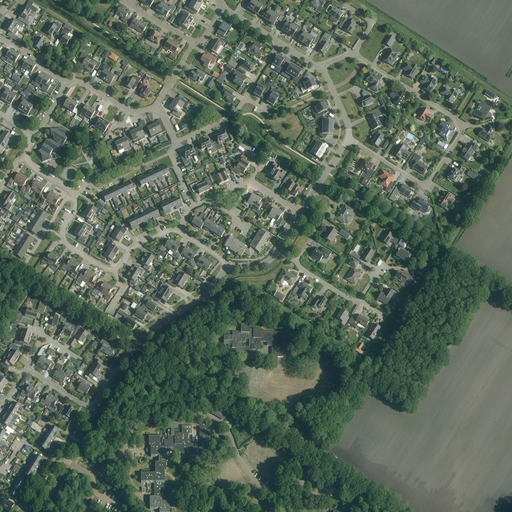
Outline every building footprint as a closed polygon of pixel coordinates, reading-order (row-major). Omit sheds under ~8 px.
[(160,16),(166,6),(163,4),(164,1),(162,0),(158,0),(156,5),(159,6),(156,11),(157,12),(157,13),(158,14),(159,15),(160,16)] [(191,3),(200,8),(203,4),(198,0),(197,0),(190,0),(189,2),(191,3)] [(252,12),(258,3),(253,0),(247,0),(247,1),(249,3),(248,5),(249,6),(247,9),(248,10),(251,12),(252,12)] [(321,14),(324,9),(322,8),(323,6),(320,4),(322,1),(320,0),(310,0),(308,4),(316,9),(315,11),(321,14)] [(258,3),(252,12),(253,13),(252,13),(256,15),(257,16),(258,15),(257,15),(260,10),(263,12),(266,6),(259,2),(258,3)] [(197,13),(200,8),(191,3),(188,8),(186,6),(184,9),(190,12),(192,10),(197,13)] [(20,10),(31,17),(34,12),(35,13),(38,10),(32,6),(28,4),(26,7),(23,5),(20,10)] [(166,6),(160,16),(161,16),(162,17),(164,17),(165,17),(166,18),(169,13),(172,15),(176,8),(171,5),(169,8),(166,6)] [(335,19),(338,21),(343,14),(333,7),(332,8),(330,6),(326,12),(328,14),(335,19)] [(274,14),(269,11),(270,9),(268,7),(264,12),(267,14),(264,19),(263,19),(264,20),(267,23),(268,22),(274,14)] [(126,24),(129,19),(126,17),(128,13),(120,8),(116,14),(122,18),(121,20),(126,24)] [(28,21),(31,17),(20,10),(17,15),(20,17),(18,20),(28,26),(30,22),(28,21)] [(181,20),(190,25),(193,20),(187,17),(189,14),(184,11),(182,14),(184,15),(181,20)] [(274,14),(268,22),(269,23),(272,26),(272,25),(274,26),(274,25),(273,25),(275,22),(277,23),(278,21),(280,23),(284,17),(281,16),(280,17),(274,13),(274,14)] [(287,34),(293,25),(287,21),(288,20),(285,18),(282,24),(284,25),(283,27),(284,28),(282,31),(283,32),(286,35),(287,34)] [(6,24),(15,30),(17,27),(19,29),(20,27),(22,28),(24,24),(15,19),(13,22),(9,20),(6,24)] [(142,34),(146,27),(138,22),(138,21),(135,19),(129,27),(133,29),(134,29),(142,34)] [(187,30),(190,25),(181,20),(180,22),(178,21),(176,23),(187,30)] [(343,22),(339,28),(343,30),(351,35),(355,28),(352,26),(355,23),(350,20),(347,25),(343,22)] [(62,26),(56,23),(54,26),(51,24),(46,32),(51,36),(55,31),(58,33),(62,26)] [(231,32),(233,30),(233,29),(223,23),(217,33),(223,37),(228,30),(231,32)] [(14,40),(17,37),(15,36),(18,31),(15,30),(6,24),(4,29),(9,33),(7,36),(8,37),(14,40)] [(294,24),(293,25),(287,34),(288,35),(287,35),(291,38),(291,37),(292,38),(293,37),(292,37),(295,32),(298,34),(301,28),(299,27),(294,24)] [(63,45),(66,47),(71,38),(67,36),(70,33),(64,29),(60,36),(59,38),(62,40),(61,41),(60,44),(63,45)] [(309,36),(304,33),(305,31),(303,29),(299,35),(302,36),(299,41),(298,41),(299,42),(299,43),(302,45),(303,44),(303,45),(309,36)] [(158,45),(161,39),(157,36),(158,34),(152,30),(147,39),(153,43),(153,42),(158,45)] [(42,47),(45,42),(42,40),(44,37),(38,33),(35,39),(37,40),(33,46),(39,50),(41,47),(42,47)] [(309,36),(303,45),(304,45),(304,46),(307,48),(307,47),(309,48),(308,47),(310,45),(312,45),(313,43),(315,45),(319,39),(317,37),(315,39),(309,35),(309,36)] [(389,36),(384,44),(388,47),(394,39),(389,36)] [(326,52),(330,46),(325,44),(327,40),(322,37),(319,43),(322,45),(318,51),(323,55),(326,51),(326,52)] [(173,56),(178,49),(176,49),(178,45),(169,39),(163,48),(168,51),(168,50),(172,53),(169,58),(174,61),(176,58),(173,56)] [(225,43),(219,39),(217,42),(214,40),(211,44),(212,44),(208,49),(215,54),(220,46),(222,47),(225,43)] [(255,44),(253,43),(252,43),(250,45),(251,46),(253,47),(250,51),(249,50),(248,53),(254,57),(255,54),(260,57),(263,52),(260,50),(261,47),(255,43),(255,44)] [(6,62),(8,64),(15,53),(10,50),(8,54),(5,53),(1,59),(6,62)] [(398,53),(393,50),(391,52),(388,50),(385,55),(386,55),(383,61),(389,65),(396,56),(398,53)] [(15,53),(8,64),(11,65),(16,68),(19,62),(17,61),(20,56),(15,53)] [(86,70),(93,59),(85,55),(82,60),(84,62),(81,67),(86,70)] [(211,57),(210,59),(204,55),(201,61),(205,63),(203,66),(207,68),(210,62),(214,64),(216,60),(211,57)] [(278,69),(284,60),(278,56),(274,62),(272,64),(273,64),(272,65),(276,67),(274,70),(279,74),(281,71),(278,69)] [(93,59),(86,70),(91,73),(95,68),(97,70),(101,64),(93,59)] [(27,71),(31,63),(27,60),(24,65),(21,63),(17,70),(24,74),(27,71)] [(245,61),(243,66),(240,64),(237,70),(241,72),(243,68),(250,72),(252,70),(253,70),(255,66),(251,64),(250,64),(245,61)] [(31,63),(27,71),(29,72),(28,75),(33,78),(36,72),(33,70),(36,66),(31,63)] [(411,66),(406,63),(402,69),(407,72),(405,75),(412,80),(419,70),(412,65),(411,66)] [(105,81),(110,73),(108,72),(110,68),(105,64),(102,69),(104,71),(100,78),(105,81)] [(271,74),(274,69),(267,64),(264,69),(271,74)] [(224,70),(230,74),(233,69),(227,65),(224,70)] [(286,73),(291,77),(296,68),(291,65),(286,72),(284,71),(282,73),(285,74),(286,73)] [(210,78),(214,82),(218,78),(221,80),(226,75),(218,68),(210,78)] [(296,68),(291,77),(294,79),(292,82),(297,85),(299,82),(296,80),(302,71),(296,68)] [(189,77),(198,83),(200,79),(203,81),(206,75),(198,70),(196,74),(193,71),(189,77)] [(241,87),(246,78),(235,72),(233,76),(236,78),(233,82),(241,87)] [(110,73),(105,81),(110,85),(115,76),(110,73)] [(40,85),(45,77),(40,74),(39,76),(37,80),(34,79),(32,83),(36,86),(38,84),(40,85)] [(377,78),(370,74),(366,81),(372,85),(370,88),(377,92),(381,86),(378,84),(380,79),(377,77),(377,78)] [(141,80),(135,76),(133,80),(130,78),(125,86),(130,90),(134,84),(137,86),(141,80)] [(429,79),(424,76),(420,82),(425,86),(423,89),(430,93),(437,83),(430,78),(429,79)] [(50,80),(45,77),(40,85),(38,88),(46,93),(50,87),(51,85),(48,83),(49,82),(50,80)] [(316,87),(313,80),(310,82),(307,83),(306,81),(303,79),(299,86),(301,90),(303,93),(306,91),(307,91),(310,90),(316,87)] [(221,88),(224,84),(218,80),(215,85),(221,88)] [(122,82),(120,81),(116,90),(122,92),(126,82),(122,81),(122,82)] [(227,83),(225,86),(234,92),(236,89),(227,83)] [(146,99),(151,91),(147,88),(148,87),(142,84),(140,88),(142,90),(141,92),(139,95),(146,99)] [(270,88),(264,84),(262,88),(259,86),(258,86),(257,88),(257,89),(254,94),(260,98),(263,93),(266,94),(270,88)] [(6,102),(11,94),(9,92),(10,91),(9,89),(5,87),(1,93),(4,95),(1,99),(6,102)] [(232,104),(235,98),(232,96),(234,93),(232,91),(225,87),(222,93),(223,93),(221,97),(228,102),(230,104),(230,103),(232,104)] [(450,91),(445,87),(441,94),(447,98),(445,100),(451,104),(453,101),(454,101),(458,95),(451,90),(450,91)] [(277,92),(272,89),(268,95),(270,97),(267,102),(267,103),(273,106),(278,97),(275,95),(277,92)] [(399,94),(393,90),(389,97),(395,100),(393,103),(399,107),(406,96),(400,92),(399,94)] [(363,108),(372,103),(369,96),(370,94),(364,91),(362,94),(365,96),(366,97),(359,101),(363,108)] [(11,94),(6,102),(11,105),(13,101),(16,102),(20,96),(17,94),(16,93),(14,95),(11,94)] [(23,113),(28,104),(26,103),(28,99),(26,98),(25,99),(22,97),(18,104),(21,105),(18,110),(23,113)] [(68,110),(73,102),(68,99),(69,98),(66,97),(61,105),(64,106),(63,107),(68,110)] [(172,104),(181,109),(183,107),(186,109),(189,104),(182,99),(180,102),(175,99),(172,104)] [(33,115),(36,111),(34,111),(38,105),(33,102),(31,106),(28,104),(23,113),(28,116),(28,114),(31,116),(32,115),(33,115)] [(73,102),(68,110),(76,114),(78,111),(77,111),(81,106),(78,104),(77,105),(73,102)] [(481,103),(481,104),(474,115),(479,118),(482,118),(482,122),(492,120),(490,110),(491,108),(481,103)] [(86,117),(90,109),(86,106),(84,104),(81,109),(83,111),(81,114),(86,117)] [(179,112),(181,109),(172,104),(169,109),(174,112),(172,114),(180,119),(183,114),(179,112)] [(316,119),(323,116),(325,115),(324,112),(327,110),(324,104),(315,108),(316,112),(313,114),(316,119)] [(90,109),(86,117),(90,120),(90,121),(92,122),(98,113),(96,111),(95,112),(90,109)] [(428,114),(429,113),(422,109),(419,114),(418,113),(416,116),(417,117),(424,122),(425,120),(429,123),(433,117),(428,114)] [(373,130),(381,126),(377,118),(382,116),(379,110),(373,112),(375,116),(368,119),(373,130)] [(74,117),(83,125),(86,122),(76,114),(74,117)] [(99,132),(105,122),(100,119),(101,118),(98,117),(92,126),(95,128),(94,129),(99,132)] [(320,120),(320,124),(322,124),(322,128),(333,129),(333,122),(328,122),(326,122),(323,118),(320,120)] [(152,126),(157,136),(165,132),(159,120),(156,121),(158,124),(152,126)] [(448,128),(450,126),(442,121),(439,126),(436,130),(440,132),(439,135),(445,138),(444,140),(447,142),(454,132),(448,128)] [(105,122),(99,132),(103,134),(104,132),(105,133),(107,129),(109,131),(112,126),(110,124),(109,125),(105,122)] [(144,136),(147,135),(142,125),(141,123),(138,124),(140,129),(135,131),(140,142),(145,139),(144,136)] [(157,136),(152,126),(147,129),(145,124),(142,125),(147,135),(149,134),(151,137),(152,139),(157,136)] [(492,135),(495,130),(488,126),(485,131),(483,129),(478,136),(488,142),(493,135),(492,135)] [(88,131),(99,138),(101,134),(90,127),(88,131)] [(319,132),(319,136),(322,138),(325,135),(328,135),(332,135),(333,129),(322,128),(322,132),(319,132)] [(0,130),(0,135),(2,137),(9,142),(12,137),(1,129),(0,130)] [(46,141),(38,153),(41,154),(43,162),(51,160),(50,155),(53,150),(57,152),(55,155),(56,159),(60,158),(68,145),(66,144),(72,135),(73,136),(74,135),(71,133),(64,129),(55,131),(52,135),(53,139),(46,141)] [(126,133),(130,143),(133,141),(133,142),(135,144),(140,142),(135,131),(130,134),(128,129),(125,131),(126,133)] [(219,132),(224,143),(223,141),(226,139),(227,142),(228,143),(230,142),(234,141),(231,134),(227,136),(224,130),(219,132)] [(221,144),(224,143),(219,132),(220,135),(215,137),(217,141),(214,143),(218,151),(223,148),(221,144)] [(125,151),(130,149),(128,144),(130,143),(126,133),(123,135),(125,139),(120,141),(124,149),(125,151)] [(385,141),(383,139),(377,135),(371,144),(377,148),(380,144),(382,146),(381,147),(385,149),(389,143),(385,140),(385,141)] [(0,142),(6,146),(9,142),(2,137),(0,140),(0,139),(0,142)] [(314,148),(323,154),(326,149),(320,145),(322,143),(316,139),(314,141),(316,142),(313,148),(314,148)] [(124,149),(120,141),(115,144),(113,140),(110,141),(110,142),(109,142),(112,147),(113,147),(115,151),(117,150),(119,152),(124,149)] [(207,151),(202,140),(197,142),(199,146),(197,148),(200,155),(203,154),(202,151),(206,149),(207,151)] [(218,151),(214,143),(210,144),(209,140),(204,142),(203,140),(202,140),(207,151),(210,149),(212,153),(218,151)] [(472,144),(471,143),(469,147),(467,146),(461,157),(467,161),(474,151),(476,152),(478,148),(472,144)] [(186,148),(191,158),(190,156),(193,155),(194,158),(196,156),(199,162),(202,160),(199,153),(197,149),(193,150),(191,145),(186,148)] [(406,160),(410,154),(405,151),(406,149),(399,145),(393,155),(400,159),(402,156),(403,157),(403,158),(406,160)] [(189,159),(191,158),(186,148),(187,150),(182,152),(184,157),(181,158),(185,166),(191,163),(189,159)] [(319,159),(323,154),(314,148),(312,151),(309,149),(306,154),(312,159),(314,156),(319,159)] [(423,175),(428,168),(418,162),(421,158),(415,154),(411,161),(415,163),(412,168),(423,175)] [(239,164),(247,169),(250,164),(246,161),(247,159),(242,156),(239,160),(241,161),(239,164)] [(361,164),(358,169),(364,173),(362,177),(364,179),(361,184),(366,187),(371,180),(369,179),(372,173),(369,171),(372,166),(366,162),(366,161),(363,159),(361,163),(361,164)] [(276,171),(277,170),(274,168),(276,165),(271,162),(268,168),(270,169),(267,174),(272,177),(271,179),(272,177),(276,171)] [(243,174),(247,169),(239,164),(237,167),(235,166),(233,170),(238,174),(239,171),(243,174)] [(161,167),(165,176),(169,174),(165,165),(161,167)] [(462,174),(465,169),(459,165),(456,170),(453,169),(447,178),(448,179),(447,180),(450,182),(451,181),(454,182),(460,173),(462,174)] [(227,169),(223,171),(219,173),(220,175),(224,183),(229,181),(227,176),(230,175),(227,169)] [(161,181),(157,172),(155,173),(154,171),(151,172),(155,180),(158,179),(160,182),(161,181)] [(276,171),(272,177),(271,179),(276,182),(279,177),(282,179),(285,174),(281,171),(279,173),(276,171)] [(391,189),(387,187),(393,178),(382,171),(378,177),(383,180),(382,182),(380,182),(379,184),(380,185),(381,186),(382,186),(386,188),(385,191),(388,193),(391,189)] [(18,185),(23,176),(19,173),(14,180),(11,179),(8,184),(11,186),(13,182),(18,185)] [(152,186),(147,177),(145,178),(144,175),(141,176),(145,185),(148,183),(151,188),(152,187),(152,186)] [(224,183),(220,175),(217,176),(216,175),(211,177),(214,182),(217,181),(219,186),(224,183)] [(23,176),(18,185),(22,188),(20,192),(23,194),(27,188),(24,186),(28,179),(23,176)] [(141,187),(145,185),(141,176),(137,178),(141,187)] [(200,184),(204,192),(209,190),(207,186),(211,184),(209,178),(204,180),(205,182),(200,184)] [(290,193),(295,186),(292,184),(293,182),(287,178),(283,183),(288,186),(285,190),(290,193)] [(35,192),(41,183),(36,181),(32,188),(29,186),(25,191),(28,193),(31,190),(35,192)] [(125,183),(129,191),(133,189),(132,187),(129,181),(125,183)] [(204,192),(200,184),(199,182),(190,186),(193,193),(197,191),(199,195),(204,192)] [(41,183),(35,192),(40,195),(37,199),(40,201),(44,195),(41,194),(46,186),(41,183)] [(412,191),(403,185),(400,190),(396,188),(389,199),(393,202),(399,192),(408,198),(412,191)] [(126,197),(121,188),(119,189),(118,186),(115,187),(119,196),(122,194),(124,198),(126,197)] [(295,186),(290,193),(295,197),(298,192),(301,194),(304,189),(299,186),(298,188),(295,186)] [(116,201),(112,192),(109,193),(108,191),(106,192),(110,200),(113,199),(114,202),(116,201)] [(4,198),(12,202),(14,199),(16,201),(19,196),(13,192),(12,194),(8,192),(4,198)] [(50,204),(56,195),(51,192),(46,199),(43,197),(40,203),(43,205),(45,201),(50,204)] [(105,202),(110,200),(106,192),(101,194),(105,202)] [(450,205),(453,201),(451,199),(452,197),(444,192),(437,204),(445,209),(448,204),(450,205)] [(257,197),(253,194),(249,200),(247,198),(243,204),(247,207),(249,205),(252,206),(257,197)] [(56,195),(50,204),(55,207),(52,211),(55,213),(59,207),(56,205),(60,198),(56,195)] [(252,206),(251,207),(253,209),(252,210),(257,213),(263,204),(260,202),(262,199),(257,197),(252,206)] [(10,205),(12,202),(4,198),(1,203),(5,205),(3,208),(9,212),(12,207),(10,205)] [(175,200),(179,209),(183,207),(179,198),(175,200)] [(179,209),(175,200),(172,202),(170,199),(168,200),(173,209),(175,208),(176,210),(179,209)] [(427,203),(421,199),(418,203),(414,201),(410,207),(418,212),(420,210),(425,213),(426,212),(427,213),(428,213),(430,211),(429,209),(428,209),(430,205),(427,203)] [(99,215),(102,209),(103,207),(98,204),(95,209),(89,206),(86,211),(94,216),(96,213),(99,215)] [(165,216),(169,214),(165,205),(161,207),(165,216)] [(348,224),(352,218),(349,216),(352,211),(344,205),(336,219),(344,224),(345,222),(348,224)] [(36,215),(45,220),(48,215),(39,210),(40,209),(38,207),(36,210),(38,212),(37,214),(36,215)] [(278,211),(274,208),(270,213),(268,212),(264,218),(267,219),(268,217),(273,220),(273,219),(278,211)] [(156,220),(152,211),(149,213),(148,209),(146,210),(150,219),(152,218),(154,221),(156,220)] [(152,211),(156,220),(160,218),(156,209),(152,211)] [(0,219),(2,220),(4,217),(6,219),(9,214),(3,210),(2,212),(0,211),(0,219)] [(141,212),(142,216),(146,224),(149,223),(148,221),(150,219),(146,210),(144,211),(144,212),(143,213),(143,211),(141,212)] [(273,219),(275,221),(273,224),(279,227),(283,221),(279,218),(283,213),(278,210),(278,211),(273,219)] [(92,219),(94,216),(86,211),(83,216),(88,220),(87,222),(92,225),(95,221),(92,219)] [(33,220),(42,225),(45,220),(36,215),(37,214),(34,213),(33,215),(35,217),(34,219),(33,220)] [(146,224),(142,216),(139,217),(138,214),(136,215),(140,224),(143,223),(144,225),(146,224)] [(202,217),(195,228),(197,229),(198,228),(201,229),(203,226),(202,226),(204,223),(202,221),(206,215),(204,214),(202,217)] [(195,228),(202,217),(200,216),(198,219),(195,217),(191,223),(194,225),(193,226),(195,228)] [(30,225),(39,230),(42,225),(33,220),(34,219),(31,217),(30,220),(32,221),(30,225)] [(202,226),(203,226),(205,228),(204,229),(206,230),(213,220),(211,219),(209,222),(207,220),(204,223),(202,226)] [(209,230),(212,232),(216,226),(213,224),(215,221),(213,220),(206,230),(208,232),(209,230)] [(132,231),(137,229),(133,221),(128,223),(132,231)] [(115,228),(113,231),(123,237),(126,232),(121,229),(122,226),(117,223),(114,227),(115,228)] [(77,229),(85,234),(87,231),(90,233),(93,228),(87,225),(86,227),(81,224),(77,229)] [(36,235),(39,230),(30,225),(28,228),(26,227),(24,229),(26,231),(27,230),(36,235)] [(216,226),(212,232),(214,234),(213,235),(215,236),(222,226),(220,225),(218,227),(216,226)] [(222,226),(215,236),(217,238),(218,236),(221,238),(222,236),(224,233),(225,232),(222,230),(224,227),(222,226)] [(330,242),(337,232),(330,228),(324,238),(330,242)] [(83,237),(85,234),(77,229),(74,234),(79,238),(78,240),(84,244),(86,242),(85,241),(86,239),(83,237)] [(254,239),(264,245),(270,237),(267,235),(268,233),(262,229),(261,231),(260,230),(254,239)] [(348,239),(351,235),(341,230),(339,234),(348,239)] [(123,237),(113,231),(111,234),(110,233),(107,238),(112,241),(114,239),(119,242),(123,237)] [(22,239),(31,245),(34,240),(25,234),(26,233),(24,232),(22,235),(24,236),(23,239),(22,239)] [(399,240),(386,232),(381,241),(387,245),(390,241),(396,245),(399,240)] [(232,252),(239,242),(231,237),(230,238),(228,236),(224,243),(226,244),(224,247),(232,252)] [(19,244),(28,250),(31,245),(22,239),(23,239),(20,237),(18,239),(21,241),(20,243),(19,244)] [(259,253),(264,245),(254,239),(249,247),(251,248),(249,251),(246,249),(247,248),(239,242),(232,252),(241,257),(244,253),(249,256),(250,255),(251,256),(254,250),(259,253)] [(405,249),(408,243),(402,239),(398,245),(405,249)] [(160,251),(162,252),(163,251),(165,252),(166,249),(170,251),(174,243),(169,240),(166,245),(163,244),(161,247),(159,250),(160,251)] [(19,244),(20,243),(17,242),(15,244),(18,246),(16,249),(25,254),(28,250),(19,244)] [(108,251),(115,256),(119,251),(113,247),(115,245),(110,242),(107,246),(110,248),(108,251)] [(175,259),(179,253),(176,252),(180,247),(174,243),(170,251),(173,253),(171,256),(175,259)] [(186,258),(191,251),(186,247),(182,253),(180,251),(179,253),(175,259),(175,260),(177,261),(181,255),(186,258)] [(332,253),(323,248),(321,252),(316,249),(311,257),(315,259),(316,259),(319,262),(322,257),(327,260),(332,253)] [(22,259),(25,254),(16,249),(14,252),(12,251),(10,254),(12,255),(13,254),(22,259)] [(368,263),(374,253),(368,249),(361,259),(368,263)] [(112,261),(115,256),(108,251),(106,254),(103,252),(100,257),(105,260),(107,258),(112,261)] [(192,266),(195,261),(193,260),(196,254),(191,251),(186,258),(190,261),(188,264),(192,266)] [(397,253),(394,258),(399,261),(400,259),(405,262),(406,259),(408,261),(411,256),(406,253),(405,254),(400,251),(398,254),(397,253)] [(49,265),(55,256),(51,253),(47,258),(45,257),(41,262),(46,265),(47,263),(49,265)] [(143,258),(151,263),(153,260),(155,262),(158,257),(152,254),(151,256),(146,253),(143,258)] [(55,256),(49,265),(52,267),(51,268),(56,271),(59,266),(56,264),(60,258),(55,256)] [(201,268),(206,261),(201,257),(198,263),(195,261),(192,266),(194,268),(196,265),(201,268)] [(69,272),(75,262),(71,259),(70,260),(68,258),(61,269),(66,272),(67,270),(69,272)] [(149,266),(151,263),(143,258),(140,263),(145,266),(143,268),(149,272),(151,267),(149,266)] [(356,269),(359,263),(352,259),(348,264),(356,269)] [(206,261),(201,268),(207,272),(212,264),(206,261)] [(75,262),(69,272),(72,273),(70,277),(75,280),(79,272),(76,271),(80,265),(75,262)] [(129,272),(137,277),(139,275),(141,276),(144,272),(139,268),(137,271),(132,267),(129,272)] [(421,279),(425,272),(420,268),(416,275),(421,279)] [(177,279),(185,283),(188,278),(183,275),(184,272),(178,269),(176,271),(177,272),(176,274),(179,275),(177,279)] [(354,285),(359,278),(358,277),(360,273),(353,269),(346,280),(354,285)] [(86,284),(87,283),(86,282),(92,273),(88,270),(84,276),(82,274),(78,279),(75,284),(80,287),(83,282),(85,284),(86,284)] [(292,286),(296,278),(284,271),(280,278),(277,283),(281,285),(284,281),(292,286)] [(414,277),(404,271),(402,274),(399,272),(394,278),(404,284),(407,280),(410,283),(414,277)] [(136,280),(137,277),(129,272),(126,277),(131,280),(130,282),(135,286),(138,281),(136,280)] [(86,282),(87,283),(89,284),(88,286),(93,289),(96,283),(93,281),(97,276),(92,273),(86,282)] [(182,289),(185,283),(177,279),(175,282),(172,280),(171,282),(169,281),(167,283),(175,288),(176,285),(182,289)] [(100,293),(103,295),(109,285),(104,283),(101,288),(98,287),(96,290),(95,289),(91,295),(95,298),(97,295),(98,296),(99,295),(100,293)] [(161,292),(169,298),(173,292),(167,289),(168,286),(163,283),(160,288),(162,289),(161,292)] [(293,292),(298,295),(304,299),(307,294),(308,295),(312,289),(306,285),(307,285),(303,283),(300,288),(297,286),(293,292)] [(109,285),(103,295),(106,296),(104,298),(109,301),(112,296),(110,294),(113,288),(109,285)] [(283,294),(288,296),(292,288),(287,286),(283,294)] [(390,299),(394,293),(388,289),(384,295),(381,293),(377,300),(378,301),(379,300),(387,305),(391,299),(390,299)] [(166,303),(169,298),(161,292),(159,296),(155,294),(154,296),(153,295),(152,297),(159,302),(160,299),(166,303)] [(154,311),(157,306),(151,302),(153,300),(147,296),(144,301),(148,303),(146,306),(154,311)] [(324,306),(327,301),(321,297),(319,301),(318,301),(315,300),(311,306),(316,309),(318,307),(322,309),(323,309),(324,307),(324,306)] [(403,302),(400,305),(404,307),(406,304),(409,299),(405,297),(402,302),(403,302)] [(40,302),(38,308),(45,310),(47,304),(40,302)] [(135,315),(143,321),(147,315),(140,311),(142,308),(137,305),(134,310),(137,311),(135,315)] [(95,308),(93,312),(101,317),(103,313),(95,308)] [(29,309),(26,316),(36,319),(38,312),(29,309)] [(344,326),(347,321),(344,319),(348,314),(342,310),(337,319),(340,321),(339,323),(344,326)] [(52,314),(49,323),(56,326),(58,319),(61,320),(63,317),(62,316),(61,316),(60,315),(59,316),(52,314)] [(125,324),(133,329),(136,324),(130,321),(132,318),(127,315),(125,317),(128,319),(125,324)] [(352,318),(348,323),(356,328),(357,326),(362,330),(364,330),(365,328),(369,322),(360,316),(357,321),(352,318)] [(284,344),(281,340),(281,333),(268,332),(262,332),(262,330),(249,330),(250,324),(245,324),(241,324),(241,332),(237,332),(232,332),(232,336),(224,336),(224,345),(228,345),(228,354),(236,354),(236,353),(238,353),(237,356),(243,356),(248,356),(248,359),(257,359),(258,351),(260,351),(260,342),(263,342),(267,343),(267,347),(271,347),(271,357),(268,357),(268,363),(277,363),(277,357),(282,357),(283,351),(274,351),(274,347),(278,351),(284,344)] [(374,342),(377,338),(382,330),(373,324),(365,336),(374,342)] [(21,336),(30,339),(32,333),(26,331),(27,328),(20,326),(19,329),(23,330),(21,336)] [(64,334),(70,337),(71,335),(74,331),(69,328),(66,326),(62,332),(61,331),(57,336),(61,338),(64,334)] [(83,343),(89,335),(81,330),(76,338),(83,343)] [(28,345),(30,339),(21,336),(20,342),(15,341),(14,344),(21,346),(22,343),(28,345)] [(110,357),(115,350),(109,346),(110,343),(103,339),(101,343),(104,345),(100,351),(110,357)] [(359,353),(363,346),(360,343),(355,351),(359,353)] [(9,356),(17,361),(20,355),(16,353),(17,350),(19,347),(12,344),(7,351),(11,353),(9,356)] [(17,361),(9,356),(7,355),(0,365),(8,370),(11,365),(13,366),(17,361)] [(42,368),(47,360),(42,356),(36,365),(42,368)] [(47,360),(42,368),(47,371),(49,368),(51,370),(55,365),(47,360)] [(91,368),(100,373),(103,368),(100,366),(101,363),(96,360),(94,362),(95,363),(91,368)] [(58,381),(63,373),(60,372),(63,367),(58,364),(55,369),(58,370),(53,378),(58,381)] [(97,378),(100,373),(91,368),(88,373),(84,378),(87,379),(89,377),(91,379),(93,376),(97,378)] [(63,373),(58,381),(63,384),(67,376),(70,378),(73,373),(68,370),(65,375),(63,373)] [(78,382),(77,384),(78,384),(80,386),(78,389),(81,390),(79,392),(82,394),(83,392),(86,394),(90,388),(86,386),(85,385),(86,382),(80,378),(78,382)] [(28,398),(34,388),(30,385),(26,391),(24,389),(23,390),(22,392),(20,395),(25,398),(26,396),(28,398)] [(34,388),(28,398),(31,399),(30,401),(35,404),(38,398),(35,397),(39,391),(34,388)] [(48,407),(54,397),(49,394),(46,400),(43,398),(40,404),(44,406),(45,405),(48,407)] [(54,397),(48,407),(47,408),(50,410),(54,413),(58,407),(55,405),(58,400),(54,397)] [(9,407),(17,412),(18,409),(22,411),(23,409),(12,402),(9,407)] [(69,418),(74,410),(69,406),(65,412),(62,410),(58,416),(61,418),(63,415),(69,418)] [(15,415),(17,412),(9,407),(6,412),(17,419),(18,417),(15,415)] [(220,419),(224,412),(215,408),(212,414),(220,419)] [(15,421),(17,419),(6,412),(3,417),(10,422),(12,419),(15,421)] [(12,427),(9,424),(10,422),(3,417),(0,421),(0,422),(1,423),(0,425),(6,429),(7,427),(10,429),(12,427)] [(49,432),(57,436),(60,431),(49,425),(48,427),(51,429),(49,432)] [(192,434),(192,426),(182,426),(182,434),(175,434),(175,430),(168,430),(168,440),(164,440),(164,446),(160,446),(160,435),(149,436),(149,446),(148,446),(148,452),(151,452),(151,457),(159,457),(159,461),(155,461),(156,472),(141,472),(141,483),(154,483),(154,496),(150,496),(150,510),(160,510),(159,511),(169,511),(169,500),(169,492),(165,492),(165,486),(163,486),(163,483),(164,483),(164,472),(166,472),(166,462),(168,462),(168,457),(166,457),(166,452),(174,452),(174,449),(178,449),(178,453),(182,453),(182,459),(186,459),(186,456),(188,456),(203,456),(203,450),(207,450),(207,448),(208,448),(208,442),(211,442),(210,431),(207,431),(207,428),(199,428),(200,444),(188,444),(188,434),(192,434)] [(0,436),(3,438),(4,435),(7,438),(9,435),(6,433),(0,429),(0,436)] [(53,441),(57,436),(49,432),(47,434),(44,432),(43,435),(53,441)] [(50,446),(53,441),(43,435),(41,437),(45,439),(43,442),(50,446)] [(47,452),(50,446),(43,442),(41,444),(38,442),(36,445),(47,452)] [(35,458),(33,461),(41,465),(44,460),(39,457),(40,454),(35,451),(32,456),(35,458)] [(41,465),(33,461),(32,463),(26,460),(24,462),(27,464),(38,470),(41,465)] [(35,475),(38,470),(27,464),(26,466),(29,468),(27,471),(35,475)] [(31,480),(35,475),(27,471),(25,473),(22,471),(21,474),(31,480)] [(16,484),(24,489),(27,484),(16,477),(15,479),(18,481),(16,484)] [(21,494),(24,489),(16,484),(15,487),(11,485),(10,487),(13,489),(21,494)] [(18,499),(21,494),(13,489),(12,492),(8,490),(7,492),(8,493),(13,496),(18,499)] [(10,511),(14,504),(8,501),(10,498),(4,494),(0,499),(3,501),(1,506),(10,511)]
